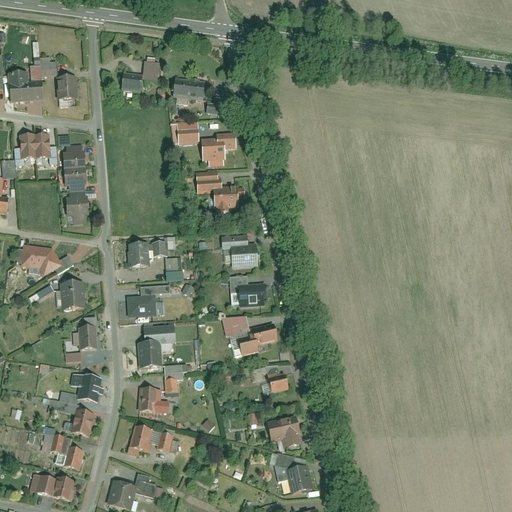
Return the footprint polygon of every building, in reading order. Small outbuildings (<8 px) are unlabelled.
[(57,63),(43,64),(43,68),(44,78),(58,78),(57,63)] [(148,64),(146,80),(159,82),(161,65),(148,64)] [(32,69),(33,82),(43,81),(44,81),(44,78),(43,68),(32,69)] [(10,75),(12,102),(44,100),(43,81),(33,82),(30,82),(30,74),(10,75)] [(144,77),(126,75),(124,91),(142,93),(144,77)] [(78,78),(58,79),(60,101),(79,100),(78,78)] [(207,83),(178,79),(175,97),(204,101),(205,98),(206,88),(207,83)] [(215,89),(206,88),(205,98),(213,100),(215,89)] [(222,106),(209,105),(208,114),(221,116),(222,106)] [(199,128),(179,130),(180,146),(200,144),(199,128)] [(50,135),(21,137),(22,161),(52,159),(50,135)] [(226,162),(226,150),(236,150),(236,135),(219,136),(219,141),(203,141),(204,163),(226,162)] [(70,137),(59,138),(60,148),(67,148),(71,148),(70,137)] [(64,155),(65,170),(86,168),(85,153),(83,153),(83,147),(71,148),(67,148),(67,155),(64,155)] [(15,162),(4,163),(5,180),(17,179),(15,162)] [(86,168),(65,170),(67,187),(70,187),(70,193),(87,192),(86,186),(88,186),(86,168)] [(219,174),(197,175),(199,195),(216,194),(216,191),(224,190),(224,182),(219,182),(219,174)] [(0,179),(0,213),(8,215),(10,200),(2,199),(4,180),(0,179)] [(224,190),(216,191),(216,194),(217,209),(220,208),(221,215),(232,215),(232,211),(242,210),(241,201),(246,200),(245,193),(240,194),(239,189),(224,190)] [(87,192),(70,193),(71,199),(68,199),(69,218),(75,217),(76,224),(88,223),(87,217),(91,217),(90,200),(87,200),(87,192)] [(175,238),(167,239),(168,252),(176,251),(175,238)] [(249,238),(223,240),(224,250),(233,249),(250,248),(249,238)] [(155,258),(168,257),(167,244),(154,245),(155,257),(155,258)] [(150,245),(129,246),(131,268),(151,267),(150,257),(150,245)] [(23,267),(40,269),(45,277),(56,270),(63,267),(60,262),(53,251),(53,249),(25,246),(23,267)] [(250,248),(233,249),(235,269),(260,267),(258,248),(250,248)] [(56,270),(59,275),(74,267),(68,257),(60,262),(63,267),(56,270)] [(167,260),(168,272),(183,271),(183,259),(167,260)] [(168,274),(168,282),(185,281),(185,273),(168,274)] [(248,277),(231,278),(232,295),(241,294),(241,288),(249,288),(248,277)] [(84,283),(62,285),(64,310),(87,308),(84,283)] [(195,289),(188,285),(183,293),(190,297),(195,289)] [(171,293),(171,287),(142,289),(142,298),(154,297),(154,294),(171,293)] [(249,288),(241,288),(241,294),(242,309),(267,307),(266,287),(249,288)] [(52,288),(29,298),(31,304),(54,294),(52,288)] [(142,298),(129,299),(130,318),(157,316),(156,297),(154,297),(142,298)] [(247,317),(223,319),(227,337),(251,332),(247,317)] [(85,320),(86,330),(98,329),(97,319),(85,320)] [(278,341),(274,325),(254,330),(255,336),(237,340),(241,357),(259,353),(257,346),(278,341)] [(176,343),(175,328),(146,329),(147,345),(161,344),(176,343)] [(86,330),(81,330),(81,334),(83,347),(83,351),(100,350),(98,329),(86,330)] [(74,347),(83,347),(81,334),(73,335),(74,347)] [(147,345),(140,345),(141,369),(162,367),(161,344),(147,345)] [(81,354),(67,355),(67,365),(82,363),(81,354)] [(185,380),(184,366),(165,368),(166,382),(177,381),(185,380)] [(286,374),(270,378),(274,395),(290,392),(286,374)] [(97,404),(102,381),(83,377),(79,396),(78,400),(97,404)] [(177,381),(166,382),(167,394),(179,393),(177,381)] [(162,391),(142,389),(141,412),(170,414),(171,403),(161,402),(162,391)] [(52,400),(51,409),(75,414),(78,400),(79,396),(62,393),(61,402),(52,400)] [(11,419),(19,421),(21,412),(13,410),(11,419)] [(96,416),(78,411),(73,434),(91,438),(96,416)] [(258,415),(250,416),(251,427),(260,425),(258,415)] [(298,418),(269,424),(273,443),(285,441),(286,449),(304,445),(298,418)] [(154,432),(137,427),(131,448),(142,451),(152,454),(154,445),(151,444),(154,432)] [(43,449),(52,452),(56,436),(47,434),(43,449)] [(175,437),(163,434),(159,450),(171,453),(175,437)] [(73,441),(56,436),(52,452),(69,456),(71,449),(73,441)] [(129,455),(140,458),(142,451),(131,448),(129,455)] [(86,453),(71,449),(69,456),(66,468),(81,472),(86,453)] [(56,465),(64,467),(66,457),(58,455),(56,465)] [(298,459),(279,455),(277,466),(295,470),(298,459)] [(310,468),(289,472),(294,494),(314,490),(310,468)] [(57,480),(35,475),(31,492),(53,497),(57,480)] [(154,500),(158,487),(150,485),(152,478),(140,475),(137,486),(139,486),(138,489),(136,496),(154,500)] [(77,483),(60,479),(55,498),(72,502),(77,483)] [(138,489),(115,483),(109,506),(132,511),(136,496),(138,489)]
